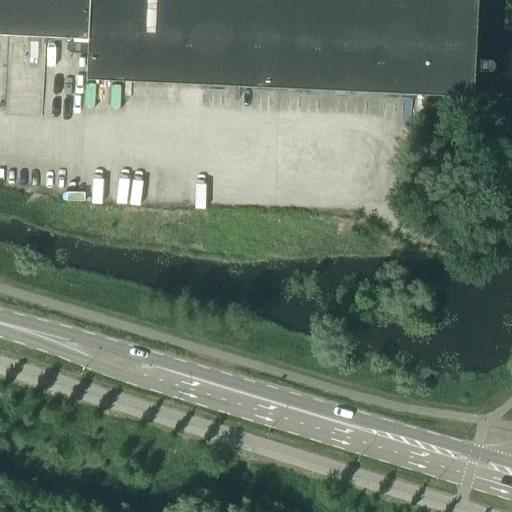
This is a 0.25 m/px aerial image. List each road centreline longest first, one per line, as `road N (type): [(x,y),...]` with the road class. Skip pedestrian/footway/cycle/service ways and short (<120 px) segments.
road 1 (secondary): [(178,380),(425,453)]
road 2 (secondary): [(178,380),(149,358),(14,328)]
road 3 (secondary): [(14,328),(125,375),(178,380)]
